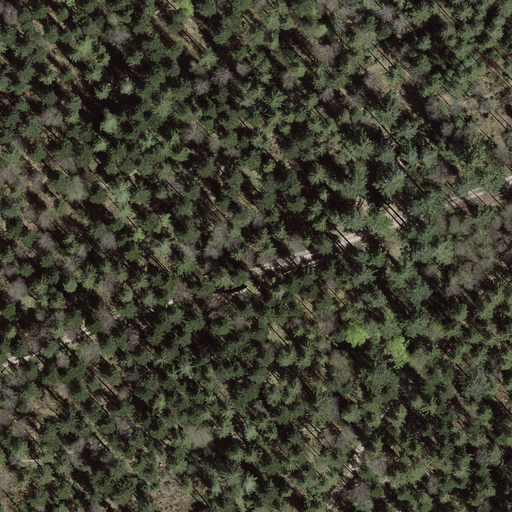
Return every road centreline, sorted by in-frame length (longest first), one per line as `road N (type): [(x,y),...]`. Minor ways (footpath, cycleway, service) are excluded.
road 1 (track): [(0,365),(511,182)]
road 2 (track): [(511,257),(413,373),(324,511)]
